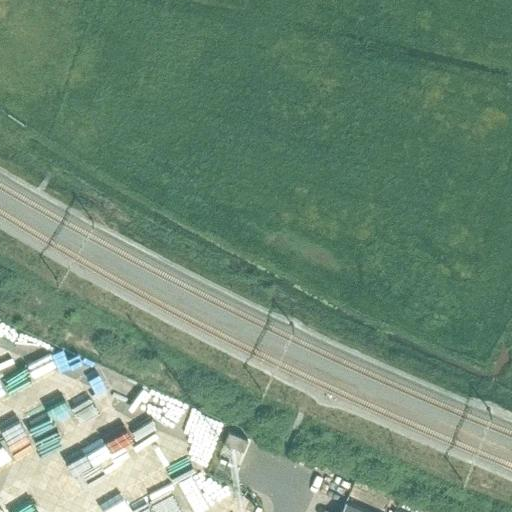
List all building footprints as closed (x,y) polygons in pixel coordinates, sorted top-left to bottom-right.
[(49,336),(0,360),(0,393),(63,363),(49,336)] [(40,420),(0,436),(0,437),(12,468),(52,451),(40,420)] [(229,429),(224,440),(242,448),(247,437),(229,429)] [(218,511),(227,489),(247,496),(254,479),(207,461),(201,475),(209,478),(199,504),(218,511)] [(159,511),(141,506),(139,511),(75,489),(67,511),(159,511)] [(370,511),(345,501),(339,511),(370,511)]
